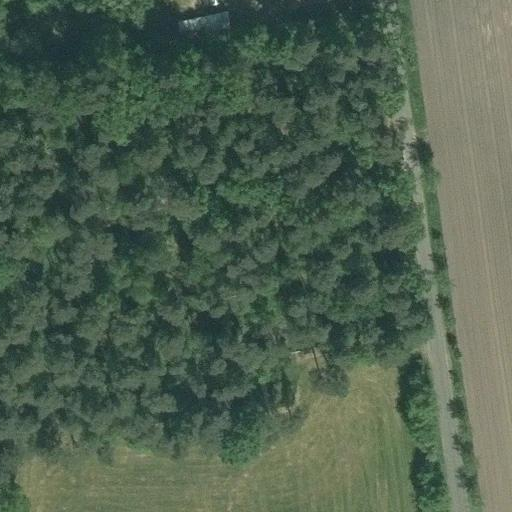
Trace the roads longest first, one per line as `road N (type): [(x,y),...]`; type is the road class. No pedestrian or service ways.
road 1 (residential): [(387,0),(460,511)]
road 2 (unknown): [(0,256),(408,148)]
